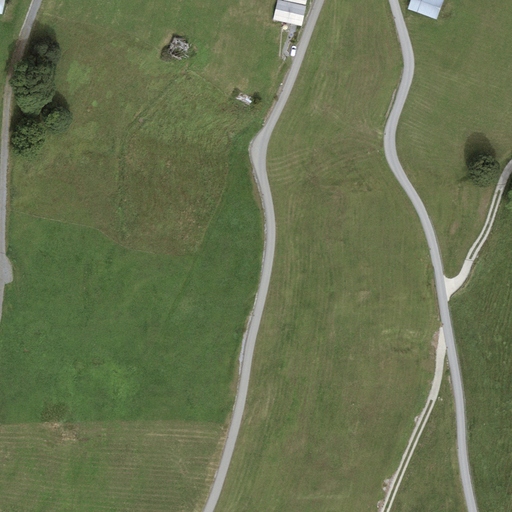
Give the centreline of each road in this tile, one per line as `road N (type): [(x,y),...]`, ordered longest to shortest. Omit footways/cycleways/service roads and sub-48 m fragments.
road 1 (unclassified): [(320,0),(261,151),(266,269),(243,393),(207,511)]
road 2 (unclassified): [(471,511),(430,235),(390,156),(408,63),(393,0)]
road 3 (track): [(34,0),(5,105),(0,283)]
road 4 (track): [(448,340),(384,511)]
road 5 (track): [(440,291),(462,275),(511,164)]
